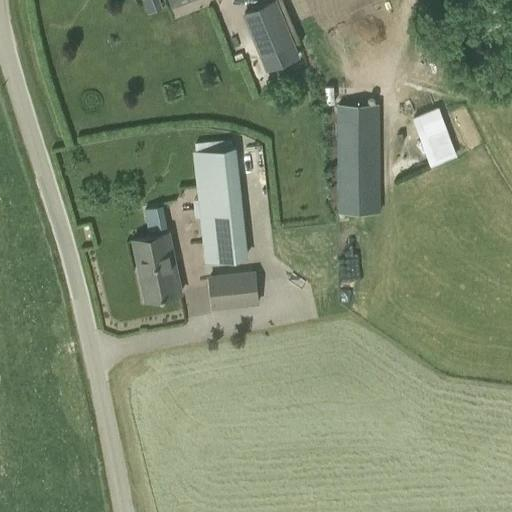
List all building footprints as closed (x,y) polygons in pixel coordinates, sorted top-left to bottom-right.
[(424,0),(424,13),(435,14),(434,23),(446,23),(446,14),(461,13),(461,0),(424,0)] [(274,1),(244,13),(262,55),(267,69),(297,56),(292,43),(274,1)] [(376,106),(346,105),(346,121),(339,121),(340,210),(378,210),(376,121),(376,106)] [(416,114),(432,163),(460,154),(443,105),(416,114)] [(196,151),(194,151),(206,261),(247,257),(234,147),(231,147),(230,138),(195,142),(196,151)] [(149,225),(164,223),(161,204),(147,206),(149,225)] [(139,265),(142,265),(149,297),(177,292),(170,259),(174,258),(168,232),(133,239),(139,265)] [(211,308),(259,302),(255,270),(207,274),(211,308)]
